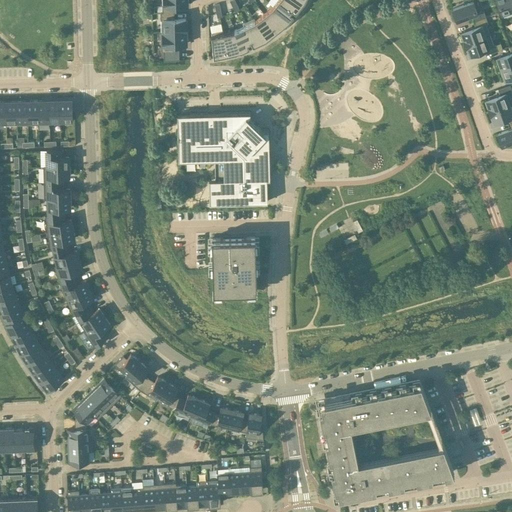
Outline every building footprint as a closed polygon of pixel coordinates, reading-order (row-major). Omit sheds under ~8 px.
[(164,0),(165,4),(163,5),(163,12),(161,12),(176,12),(176,5),(187,5),(187,0),(164,0)] [(277,0),(273,6),(288,21),(296,10),(283,0),(277,0)] [(304,0),(283,0),(296,10),(304,0)] [(511,10),(508,0),(497,0),(502,13),(511,10)] [(471,15),(473,21),(486,16),(484,10),(477,12),(473,1),(453,8),(457,20),(471,15)] [(264,13),(277,30),(288,21),(273,6),(264,13)] [(174,19),(174,12),(176,12),(161,12),(161,20),(163,20),(163,31),(161,31),(161,32),(186,31),(186,18),(174,19)] [(266,38),(277,30),(264,13),(255,20),(254,18),(255,20),(266,38)] [(465,43),(490,34),(486,23),(488,23),(486,16),(473,21),(476,27),(461,32),(465,43)] [(244,23),(254,44),(266,38),(255,20),(254,18),(248,21),(244,23)] [(243,23),(244,25),(234,30),(241,50),(254,44),(244,23),(243,23)] [(214,55),(214,56),(228,53),(223,30),(211,32),(214,55)] [(223,30),(228,53),(240,50),(241,50),(234,30),(224,32),(223,30)] [(164,51),(164,60),(180,60),(179,51),(175,51),(175,44),(186,44),(186,31),(161,32),(162,51),(164,51)] [(490,34),(465,43),(469,54),(484,49),(486,55),(498,50),(496,44),(494,45),(490,34)] [(497,57),(501,68),(511,64),(511,45),(509,46),(511,52),(497,57)] [(511,64),(501,68),(505,79),(511,76),(511,64)] [(486,99),(490,111),(511,102),(508,92),(511,90),(511,89),(510,84),(498,88),(500,94),(486,99)] [(75,99),(60,100),(60,123),(61,123),(61,120),(72,119),(72,108),(75,108),(75,99)] [(27,100),(17,101),(17,124),(28,124),(27,100)] [(38,100),(27,100),(28,124),(39,124),(38,100)] [(49,100),(38,100),(39,124),(50,124),(49,100)] [(49,100),(50,124),(60,123),(60,100),(49,100)] [(17,124),(17,101),(6,101),(6,125),(17,124)] [(511,102),(490,111),(494,122),(508,116),(510,122),(511,121),(511,102)] [(251,120),(251,112),(177,113),(178,116),(179,159),(215,159),(215,179),(209,179),(210,202),(225,202),(268,201),(267,178),(270,178),(269,154),(268,129),(261,129),(251,120)] [(511,121),(510,122),(511,127),(511,128),(498,133),(502,145),(511,141),(511,121)] [(43,166),(69,166),(69,156),(62,156),(61,149),(46,150),(47,166),(43,166)] [(69,175),(69,166),(43,166),(44,182),(62,182),(62,176),(69,175)] [(70,198),(70,197),(70,188),(62,188),(62,182),(44,182),(44,198),(70,198)] [(70,207),(70,198),(44,198),(44,199),(48,199),(48,208),(49,215),(45,215),(63,214),(63,207),(70,207)] [(73,229),(71,219),(64,220),(63,214),(45,215),(46,223),(47,232),(73,229)] [(363,229),(357,219),(353,221),(358,232),(363,229)] [(74,238),(73,229),(47,232),(49,242),(50,249),(68,245),(67,239),(74,238)] [(346,243),(357,238),(355,233),(344,239),(346,243)] [(212,238),(213,290),(257,289),(255,236),(212,238)] [(79,259),(76,250),(70,252),(68,245),(50,249),(50,250),(54,249),(55,256),(58,264),(54,265),(54,266),(79,259)] [(0,271),(8,270),(6,259),(0,260),(0,271)] [(82,268),(79,259),(54,266),(57,275),(59,282),(77,276),(75,270),(82,268)] [(0,287),(12,284),(9,274),(0,275),(0,287)] [(79,283),(77,276),(59,282),(62,290),(66,299),(89,288),(85,280),(79,283)] [(0,287),(0,299),(15,295),(12,284),(0,287)] [(93,297),(89,288),(66,299),(70,308),(74,315),(90,306),(87,300),(93,297)] [(19,304),(15,295),(0,299),(0,310),(1,312),(19,304)] [(47,307),(52,305),(48,298),(43,300),(47,307)] [(1,312),(6,323),(24,314),(19,304),(1,312)] [(83,330),(104,316),(99,308),(93,312),(90,306),(74,315),(77,313),(81,320),(86,328),(83,330)] [(6,323),(11,332),(29,323),(24,314),(6,323)] [(110,324),(104,316),(83,330),(95,347),(108,334),(104,328),(110,324)] [(11,333),(16,342),(33,333),(29,323),(11,332),(11,333)] [(38,342),(33,333),(16,342),(21,352),(38,342)] [(21,352),(28,362),(44,351),(38,342),(21,352)] [(84,357),(81,352),(77,347),(72,351),(79,360),(84,357)] [(50,359),(44,351),(28,362),(34,371),(50,359)] [(125,376),(126,377),(140,361),(131,353),(127,358),(123,355),(114,364),(127,375),(125,376)] [(41,380),(57,368),(50,359),(34,371),(41,380)] [(149,378),(144,373),(148,369),(140,361),(126,377),(140,390),(149,378)] [(57,368),(41,380),(48,389),(63,377),(57,368)] [(140,390),(156,400),(168,382),(158,376),(155,381),(149,378),(140,390)] [(121,395),(104,377),(96,385),(113,403),(121,395)] [(421,381),(413,383),(318,401),(337,495),(452,472),(454,471),(445,445),(443,446),(429,409),(428,405),(430,405),(421,381)] [(180,397),(174,393),(177,388),(168,382),(156,400),(157,400),(158,398),(174,408),(180,397)] [(105,411),(113,403),(96,385),(88,393),(105,411)] [(98,418),(105,411),(88,393),(81,400),(98,418)] [(195,407),(199,398),(188,394),(186,399),(180,397),(174,408),(191,415),(195,407)] [(213,411),(210,410),(207,408),(209,403),(199,398),(195,407),(191,415),(209,423),(213,411)] [(97,418),(98,418),(81,400),(72,408),(80,416),(75,420),(84,425),(87,425),(87,422),(94,415),(97,418)] [(228,427),(232,409),(221,406),(219,412),(213,411),(209,423),(228,427)] [(246,437),(250,413),(249,413),(248,419),(242,418),(243,412),(232,409),(228,427),(246,432),(246,437)] [(250,413),(246,437),(263,439),(262,427),(259,427),(261,414),(250,413)] [(87,428),(87,425),(84,425),(75,420),(75,429),(67,429),(68,440),(92,439),(90,439),(89,428),(87,428)] [(13,427),(3,427),(4,447),(14,447),(14,449),(13,427)] [(24,448),(24,429),(14,429),(14,427),(13,427),(14,449),(24,448)] [(24,429),(24,448),(35,448),(34,428),(24,429)] [(68,440),(68,451),(93,450),(92,439),(68,440)] [(93,450),(68,451),(69,462),(89,461),(88,451),(93,450)] [(261,466),(250,467),(252,490),(263,489),(262,476),(267,476),(266,470),(262,471),(261,466)] [(240,472),(241,491),(252,490),(250,467),(250,471),(240,472)] [(240,472),(229,473),(230,492),(236,491),(241,491),(240,472)] [(220,492),(230,492),(229,473),(218,474),(220,498),(220,492)] [(209,503),(221,502),(220,498),(218,474),(218,479),(208,480),(208,485),(209,503)] [(175,482),(165,483),(166,506),(177,505),(175,482)] [(175,482),(177,505),(188,505),(186,484),(176,485),(176,482),(175,482)] [(154,484),(156,507),(166,506),(165,483),(154,484)] [(154,484),(143,485),(145,508),(156,507),(154,484)] [(187,484),(186,484),(188,505),(199,504),(197,485),(187,486),(187,484)] [(143,487),(132,488),(134,509),(145,508),(143,485),(143,487)] [(197,485),(199,504),(209,503),(208,485),(197,485)] [(132,488),(132,490),(122,491),(123,510),(134,509),(132,488)] [(68,511),(80,511),(78,490),(67,490),(68,511)] [(79,490),(78,490),(80,511),(90,511),(90,494),(79,494),(79,490)] [(122,491),(111,492),(113,510),(123,510),(122,491)] [(100,493),(102,511),(113,510),(111,492),(100,493)] [(100,493),(90,494),(90,511),(92,511),(102,511),(100,493)] [(28,511),(28,497),(18,498),(18,511),(28,511)] [(38,511),(37,497),(28,497),(28,511),(38,511)] [(18,511),(18,498),(7,498),(7,511),(18,511)]
